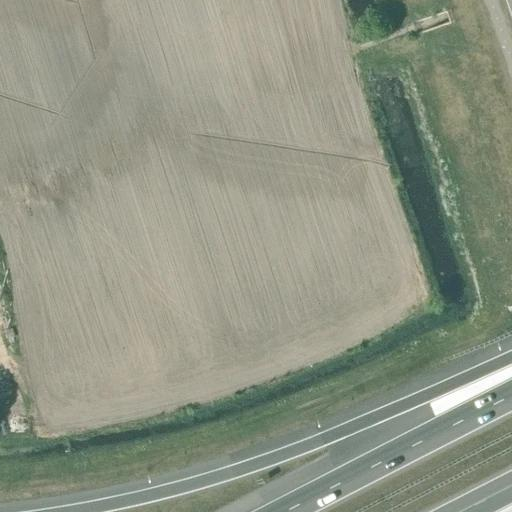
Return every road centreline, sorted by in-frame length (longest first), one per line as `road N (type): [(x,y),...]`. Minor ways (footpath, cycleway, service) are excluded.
road 1 (motorway): [(511,357),(277,453),(44,511)]
road 2 (track): [(0,207),(358,47)]
road 3 (motorway): [(511,398),(289,511)]
